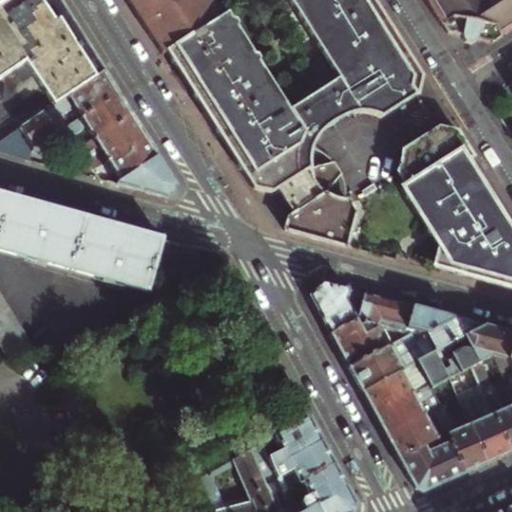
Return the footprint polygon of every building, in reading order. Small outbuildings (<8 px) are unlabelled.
[(32,74),(54,106),(102,73),(56,0),(9,0),(0,6),(0,79),(13,71),(20,82),(32,74)] [(126,0),(130,5),(141,23),(153,42),(162,53),(167,51),(186,82),(233,156),(254,188),(271,193),(277,189),(285,200),(294,215),(288,218),(284,232),(348,250),(357,213),(350,202),(345,202),(339,200),(332,198),(325,195),(342,174),(339,168),(335,163),(309,169),(308,164),(308,162),(308,158),(309,155),(310,151),(312,147),(317,139),(324,131),(332,125),(340,120),(349,117),(359,116),(368,116),(378,118),(378,119),(416,96),(421,79),(370,0),(287,0),(336,79),(288,109),(227,13),(221,17),(210,0),(126,0)] [(511,0),(424,0),(446,35),(460,37),(464,43),(472,44),(477,41),(492,44),(511,31),(511,0)] [(102,73),(54,106),(46,111),(62,132),(67,128),(60,116),(73,107),(75,104),(83,117),(116,95),(109,84),(102,73)] [(62,132),(71,144),(78,152),(84,148),(76,136),(86,130),(89,126),(97,139),(130,116),(123,106),(116,95),(83,117),(67,128),(62,132)] [(71,144),(62,132),(46,111),(20,129),(31,145),(40,139),(46,135),(54,145),(51,147),(56,155),(71,144)] [(84,148),(78,152),(93,172),(99,169),(90,157),(100,150),(101,149),(103,148),(110,160),(143,138),(137,128),(130,116),(97,139),(84,148)] [(455,133),(437,130),(400,153),(400,158),(399,164),(398,168),(396,172),(404,184),(398,188),(432,241),(439,252),(434,273),(511,293),(511,223),(511,222),(506,224),(465,160),(470,157),(455,133)] [(99,169),(93,172),(101,182),(106,183),(110,180),(107,176),(113,172),(116,169),(124,181),(156,158),(150,148),(143,138),(110,160),(99,169)] [(156,158),(124,181),(117,186),(166,200),(175,187),(166,173),(156,158)] [(154,267),(162,241),(100,224),(20,202),(0,196),(0,251),(147,292),(154,267)] [(176,245),(162,241),(154,267),(169,272),(176,245)] [(322,284),(310,298),(310,299),(320,316),(330,336),(357,322),(365,295),(338,288),(322,284)] [(0,292),(0,345),(5,355),(34,348),(0,292)] [(365,295),(357,322),(357,323),(406,336),(414,308),(394,303),(365,295)] [(450,325),(452,319),(438,315),(414,308),(406,336),(406,337),(411,335),(412,337),(421,339),(422,339),(450,325)] [(446,350),(486,328),(473,325),(452,319),(450,325),(422,339),(432,357),(446,350)] [(357,322),(330,336),(340,353),(349,369),(374,355),(357,323),(357,322)] [(511,359),(511,357),(511,335),(505,333),(486,328),(446,350),(452,361),(446,364),(449,369),(441,373),(432,357),(425,360),(420,363),(431,384),(434,390),(473,368),(482,363),(495,355),(496,355),(511,359)] [(406,337),(374,355),(349,369),(355,381),(362,394),(420,363),(425,360),(412,337),(411,335),(406,337)] [(495,355),(506,380),(511,395),(511,359),(496,355),(495,355)] [(367,403),(373,415),(431,384),(420,363),(362,394),(367,403)] [(473,368),(485,398),(511,456),(511,455),(511,395),(506,380),(492,386),(482,363),(473,368)] [(434,390),(431,384),(373,415),(379,425),(385,437),(435,410),(442,406),(434,390)] [(459,396),(472,426),(490,465),(500,460),(511,456),(485,398),(474,402),(469,392),(459,396)] [(447,438),(464,477),(479,470),(490,465),(472,426),(458,432),(444,405),(442,406),(435,410),(437,415),(442,426),(447,438)] [(437,415),(435,410),(385,437),(392,448),(398,460),(423,449),(447,438),(442,426),(434,429),(429,418),(437,415)] [(270,470),(320,443),(314,431),(308,420),(260,446),(270,470)] [(423,449),(440,487),(454,481),(464,477),(447,438),(423,449)] [(295,485),(332,465),(326,453),(320,443),(270,470),(275,480),(281,493),(295,485)] [(250,502),(254,511),(275,511),(264,486),(275,480),(270,470),(260,446),(232,461),(250,502)] [(440,487),(423,449),(398,460),(407,476),(415,491),(419,492),(424,494),(440,487)] [(352,511),(355,506),(332,465),(295,485),(301,499),(301,503),(304,511),(302,511),(352,511)] [(207,475),(198,480),(207,501),(214,498),(212,495),(213,487),(207,475)] [(254,511),(250,502),(211,511),(254,511)]
